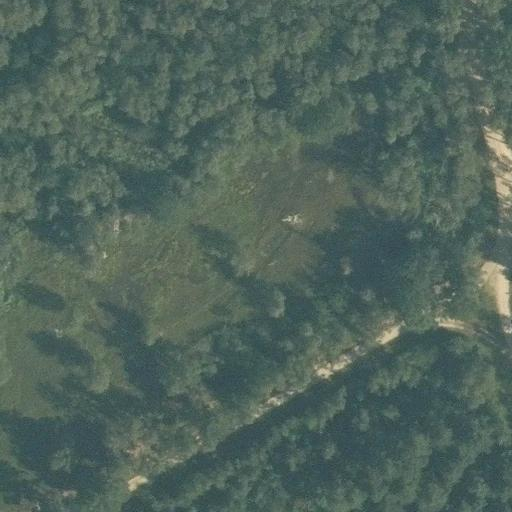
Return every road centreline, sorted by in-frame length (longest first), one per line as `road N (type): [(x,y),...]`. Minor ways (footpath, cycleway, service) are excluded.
road 1 (track): [(68,511),(499,260)]
road 2 (track): [(499,260),(505,156),(473,0)]
